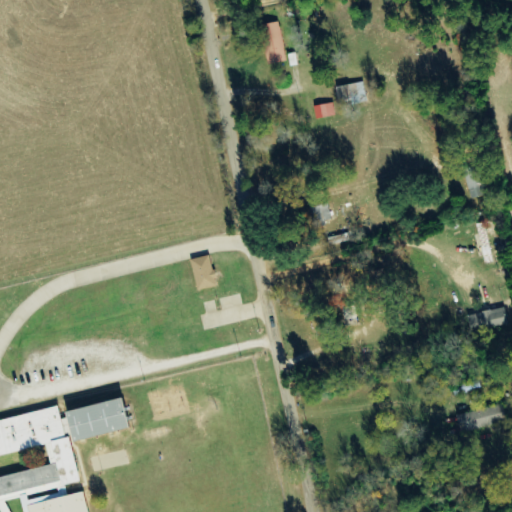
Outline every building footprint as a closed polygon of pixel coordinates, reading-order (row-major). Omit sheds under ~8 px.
[(283,23),(263,26),(268,65),(288,63),(283,23)] [(340,87),(343,104),(369,99),(366,82),(340,87)] [(320,120),(338,116),(335,103),(317,107),(320,120)] [(488,196),(486,188),(485,188),(479,157),(464,160),(472,200),(488,196)] [(201,291),(220,286),(212,255),(192,261),(201,291)] [(511,327),(508,309),(471,315),(474,334),(511,327)] [(0,457),(48,447),(53,467),(0,478),(0,501),(83,483),(80,472),(67,449),(74,445),(67,435),(73,431),(75,427),(79,443),(137,430),(130,399),(80,410),(64,419),(62,415),(60,408),(0,421),(0,457)] [(464,432),(510,423),(506,406),(460,415),(464,432)] [(91,511),(87,493),(30,506),(30,511),(91,511)]
